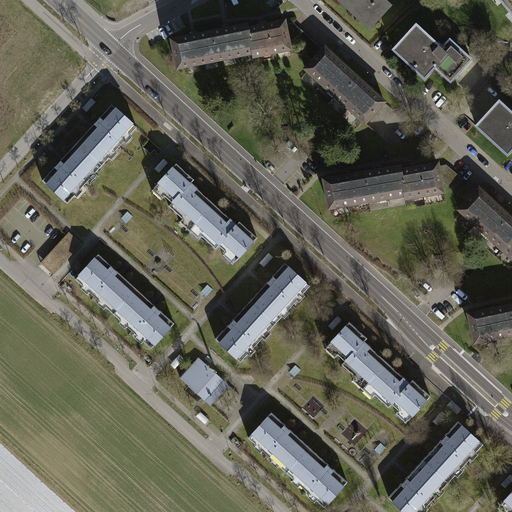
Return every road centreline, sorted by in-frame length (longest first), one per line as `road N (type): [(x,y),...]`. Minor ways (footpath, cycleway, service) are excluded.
road 1 (secondary): [(112,48),(511,418)]
road 2 (residential): [(275,511),(0,260)]
road 3 (residential): [(297,0),(511,193)]
road 4 (residential): [(0,173),(112,48)]
